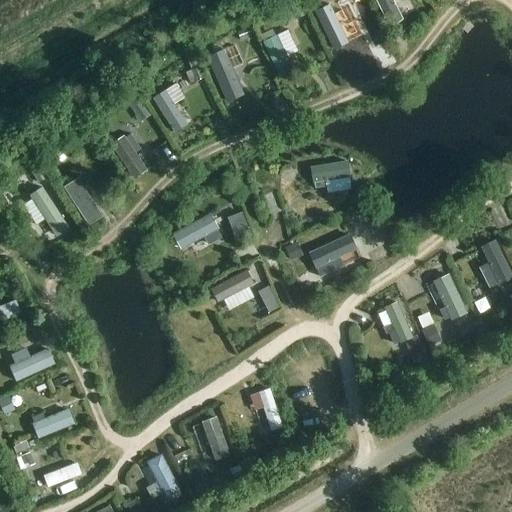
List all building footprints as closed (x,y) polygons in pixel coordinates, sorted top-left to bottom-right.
[(356,0),(340,0),(351,20),(333,29),(340,43),(371,28),(356,0)] [(369,0),(385,25),(398,17),(387,0),(369,0)] [(317,23),(327,19),(321,6),(311,11),(317,23)] [(238,35),(242,44),(251,39),(247,30),(238,35)] [(260,40),(273,70),(295,61),(282,31),(260,40)] [(223,52),(226,59),(237,54),(233,46),(221,51),(222,52),(223,52)] [(191,69),(195,80),(204,77),(200,66),(199,67),(192,69),(191,69)] [(165,87),(159,91),(167,103),(173,99),(165,87)] [(176,97),(173,99),(167,103),(178,119),(187,113),(176,97)] [(76,137),(82,146),(94,138),(88,129),(76,137)] [(106,141),(119,177),(142,169),(129,133),(106,141)] [(275,166),(280,182),(297,178),(293,162),(275,166)] [(38,183),(45,178),(38,165),(30,170),(38,183)] [(364,185),(358,191),(367,199),(373,194),(364,185)] [(37,246),(51,241),(56,254),(65,250),(41,187),(17,196),(37,246)] [(233,204),(223,209),(224,210),(229,220),(239,215),(233,204)] [(221,237),(217,229),(204,236),(208,244),(221,237)] [(511,254),(507,237),(485,243),(494,277),(511,272),(511,254)] [(290,261),(298,257),(292,243),(284,247),(290,261)] [(262,261),(253,262),(256,281),(265,280),(262,261)] [(319,277),(329,272),(325,264),(315,269),(319,277)] [(204,289),(211,302),(249,282),(242,269),(204,289)] [(257,290),(263,301),(274,295),(269,285),(257,290)] [(494,288),(481,294),(487,305),(499,300),(494,288)] [(407,351),(423,344),(402,296),(386,302),(407,351)] [(428,343),(429,342),(432,348),(440,344),(437,338),(431,325),(421,329),(428,343)] [(421,347),(412,351),(416,360),(425,356),(421,347)] [(25,353),(7,360),(14,379),(43,368),(38,355),(27,359),(25,353)] [(54,389),(66,379),(58,369),(46,379),(54,389)] [(266,386),(252,391),(267,430),(281,424),(266,386)] [(0,406),(4,414),(11,411),(5,398),(0,399),(0,406)] [(27,441),(65,424),(59,410),(20,427),(27,441)] [(214,415),(198,422),(215,460),(231,453),(214,415)] [(12,446),(16,454),(29,448),(25,441),(15,445),(12,446)] [(21,470),(18,471),(19,474),(24,472),(28,480),(31,479),(32,481),(43,476),(37,464),(35,465),(29,452),(16,458),(21,470)] [(54,456),(46,459),(54,475),(62,472),(54,456)] [(138,468),(159,504),(177,493),(156,457),(138,468)] [(239,465),(229,469),(234,479),(243,475),(239,465)]
